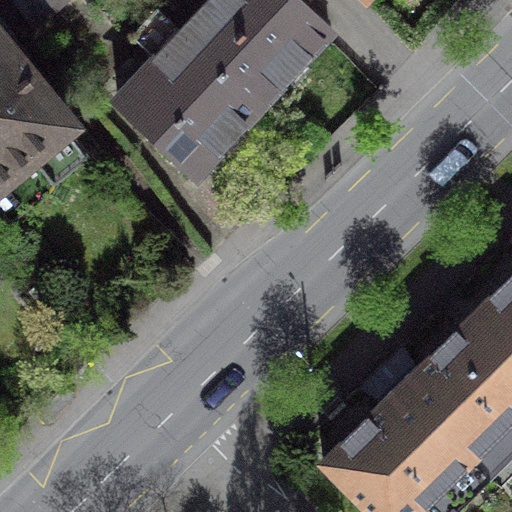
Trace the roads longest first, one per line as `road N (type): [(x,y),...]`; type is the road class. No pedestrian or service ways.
road 1 (primary): [(511,76),(171,403)]
road 2 (primary): [(171,403),(59,511)]
road 3 (residential): [(277,511),(171,403)]
